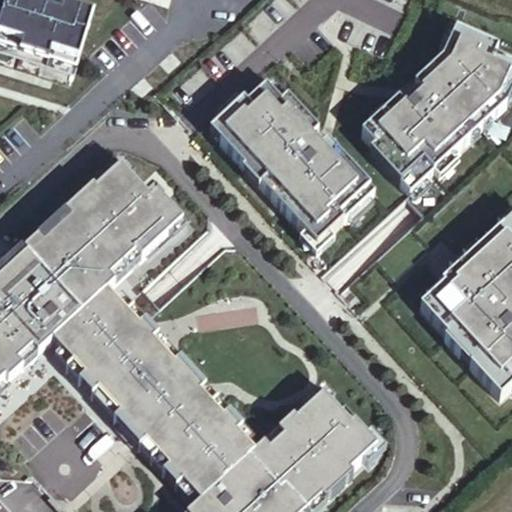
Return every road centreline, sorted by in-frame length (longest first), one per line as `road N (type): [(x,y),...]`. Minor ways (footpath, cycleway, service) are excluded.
road 1 (residential): [(364,511),(406,465),(403,420),(169,161),(138,140),(103,140),(0,227)]
road 2 (unknown): [(378,392),(511,447)]
